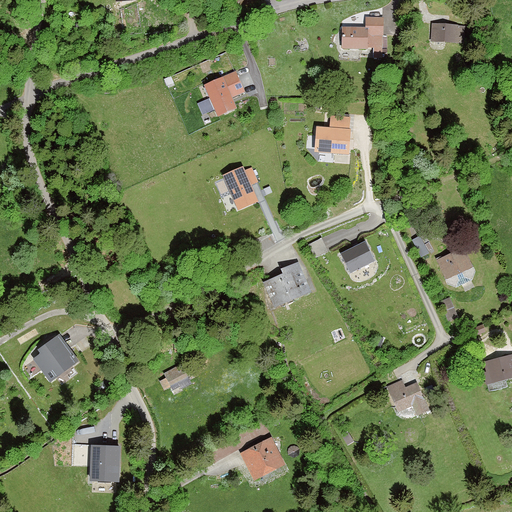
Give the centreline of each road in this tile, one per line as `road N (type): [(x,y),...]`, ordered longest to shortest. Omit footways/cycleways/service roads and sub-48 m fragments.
road 1 (residential): [(108,332),(302,232),(386,205),(447,340)]
road 2 (residential): [(323,0),(276,8),(29,94)]
road 3 (residential): [(29,94),(27,139),(38,180),(108,332)]
road 4 (residential): [(108,332),(152,433),(148,511)]
